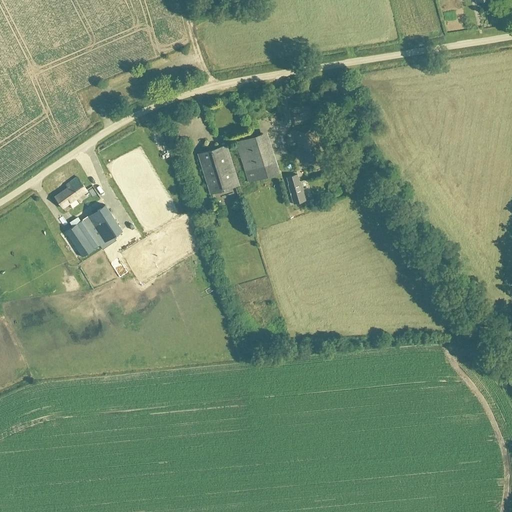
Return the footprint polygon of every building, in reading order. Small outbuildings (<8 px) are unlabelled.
[(316,125),(296,131),(306,164),(326,158),(316,125)] [(236,143),(249,183),(274,175),(261,135),(236,143)] [(208,151),(198,154),(211,194),(239,186),(227,145),(217,149),(216,146),(207,148),(208,151)] [(127,168),(129,176),(139,174),(137,166),(127,168)] [(300,181),(298,174),(288,177),(290,184),(289,185),(295,203),(307,200),(301,181),(300,181)] [(63,208),(88,190),(78,176),(66,184),(68,187),(55,196),(63,208)] [(124,204),(129,211),(155,196),(146,181),(128,192),(132,199),(124,204)] [(122,230),(105,205),(88,216),(105,241),(122,230)] [(94,248),(99,244),(83,219),(78,223),(94,248)] [(82,256),(94,249),(77,223),(65,231),(82,256)]
